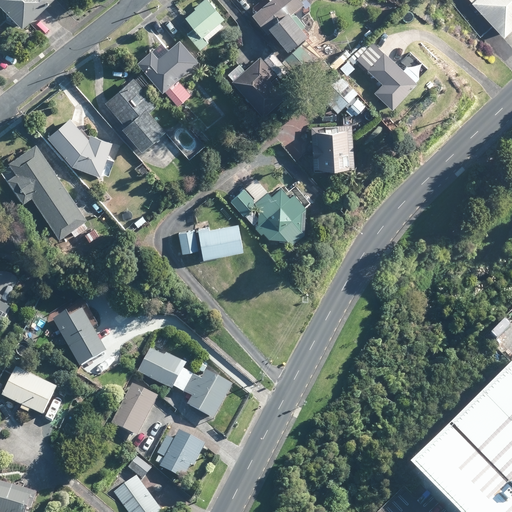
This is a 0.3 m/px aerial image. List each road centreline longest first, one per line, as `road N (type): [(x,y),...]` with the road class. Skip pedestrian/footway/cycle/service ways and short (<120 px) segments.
road 1 (tertiary): [(511,101),(380,231),(225,511)]
road 2 (residential): [(0,111),(135,0)]
